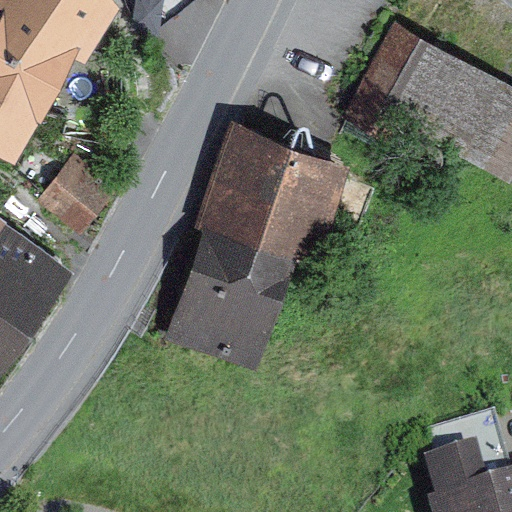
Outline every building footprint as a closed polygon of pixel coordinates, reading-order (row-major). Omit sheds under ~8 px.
[(0,0),(0,137),(7,142),(110,2),(107,0),(0,0)] [(511,80),(399,30),(363,110),(511,176),(511,80)] [(342,182),(246,133),(171,280),(266,329),(342,182)] [(64,140),(49,192),(101,207),(115,155),(64,140)] [(0,341),(58,268),(0,221),(0,341)] [(470,446),(412,462),(425,511),(511,511),(511,479),(481,488),(470,446)]
